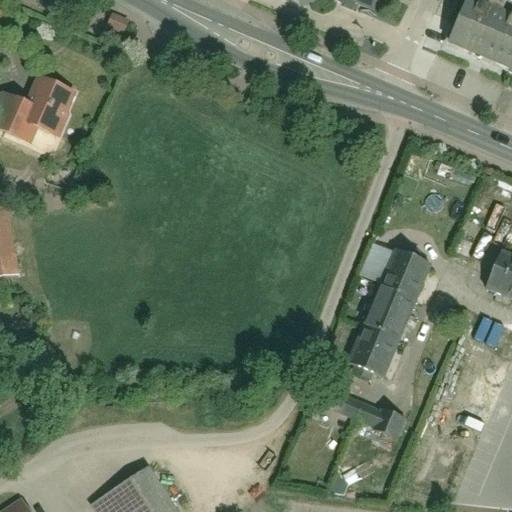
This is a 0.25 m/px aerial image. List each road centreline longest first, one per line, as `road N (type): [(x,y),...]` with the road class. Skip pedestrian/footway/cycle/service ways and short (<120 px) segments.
road 1 (secondary): [(386,95),(159,0)]
road 2 (secondary): [(511,150),(386,95)]
